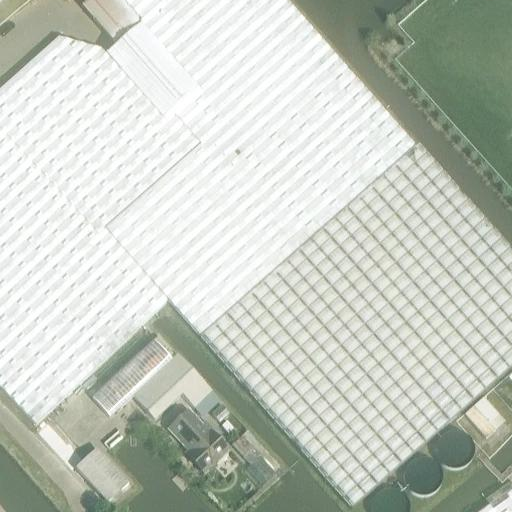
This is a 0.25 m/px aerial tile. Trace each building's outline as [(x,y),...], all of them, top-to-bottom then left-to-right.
[(0,389),(35,427),(166,302),(351,511),(511,368),(511,254),(417,147),(414,149),(283,0),(119,0),(140,23),(138,25),(197,90),(162,121),(106,58),(104,56),(101,51),(58,39),(0,90),(0,389)] [(89,0),(81,7),(115,45),(115,46),(117,48),(106,58),(162,121),(197,90),(138,25),(140,23),(119,0),(89,0)] [(157,338),(91,400),(109,420),(131,398),(154,422),(180,397),(200,419),(206,414),(216,404),(218,403),(176,358),(175,358),(157,338)] [(228,416),(220,408),(211,417),(219,425),(228,416)] [(473,408),(463,416),(485,441),(494,433),(473,408)] [(188,414),(170,431),(194,458),(191,461),(203,474),(227,452),(210,434),(208,436),(188,414)] [(226,423),(220,428),(227,435),(233,430),(226,423)] [(252,449),(241,438),(234,444),(245,455),(252,449)] [(245,455),(241,459),(249,467),(258,459),(259,458),(252,449),(245,455)] [(125,488),(105,467),(92,452),(72,471),(105,506),(125,488)] [(249,467),(243,473),(260,490),(270,481),(275,477),(258,459),(249,467)] [(442,481),(442,480),(441,473),(437,467),(433,464),(426,462),(423,462),(418,463),(412,467),(408,472),(406,479),(407,486),(411,492),(417,496),(423,498),(430,497),(436,494),(439,490),(441,487),(442,481)] [(511,511),(511,485),(511,484),(487,502),(491,508),(484,511),(511,511)] [(408,511),(409,511),(407,506),(405,501),(400,498),(395,496),(390,495),(385,497),(380,500),(377,504),(374,509),(374,511),(408,511)]
